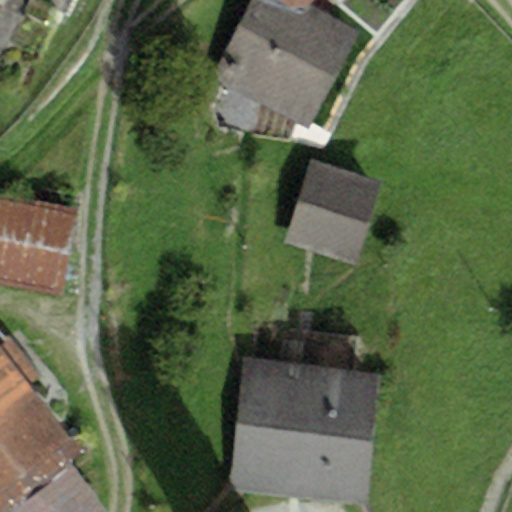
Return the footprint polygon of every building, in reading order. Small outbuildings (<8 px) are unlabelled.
[(288,19),(246,0),(241,0),(202,87),(291,128),(332,39),(288,19)] [(246,0),(288,19),(302,0),(246,0)] [(373,187),(314,168),(292,236),(351,255),(373,187)] [(69,214),(4,202),(0,223),(0,266),(57,277),(69,214)] [(0,357),(0,481),(59,438),(0,357)] [(373,383),(254,371),(242,485),(361,497),(373,383)] [(95,511),(68,476),(19,511),(95,511)]
